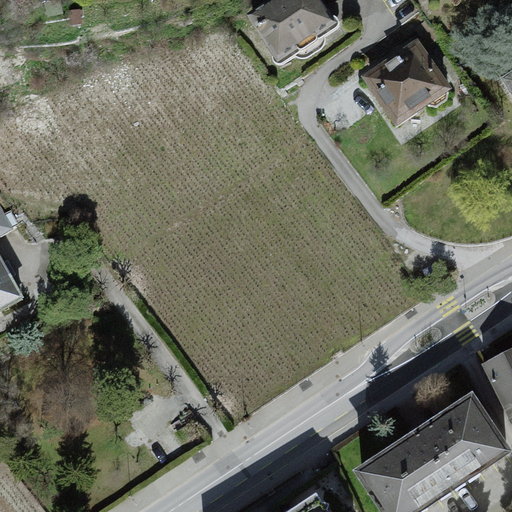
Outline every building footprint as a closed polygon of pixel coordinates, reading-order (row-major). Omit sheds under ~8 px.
[(323,0),(281,0),(252,19),(287,71),(345,33),(323,0)] [(420,45),(363,82),(398,134),(454,98),(420,45)] [(511,79),(501,87),(511,102),(511,79)] [(0,206),(0,242),(16,232),(0,206)] [(0,311),(29,296),(5,253),(0,255),(0,311)] [(511,351),(482,367),(511,424),(511,351)] [(475,400),(363,474),(388,511),(421,511),(511,452),(475,400)]
